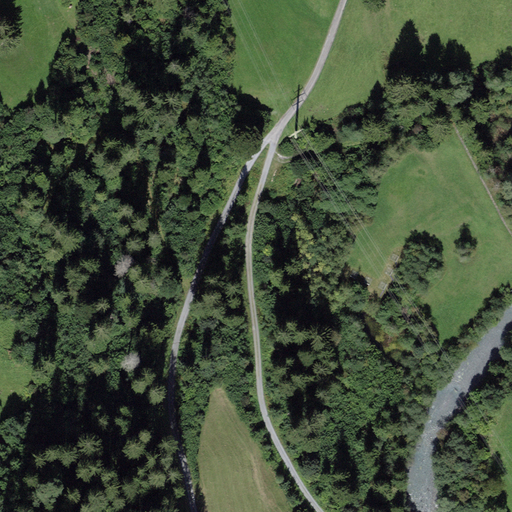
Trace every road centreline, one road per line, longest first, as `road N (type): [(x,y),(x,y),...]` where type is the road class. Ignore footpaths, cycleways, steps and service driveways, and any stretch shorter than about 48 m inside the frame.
road 1 (track): [(274,134),(228,206),(184,313),(170,372),(194,511)]
road 2 (track): [(318,511),(260,401),(250,226),(274,134)]
road 3 (track): [(274,134),(311,86),(346,0)]
road 4 (track): [(271,150),(281,158),(366,141),(415,146)]
